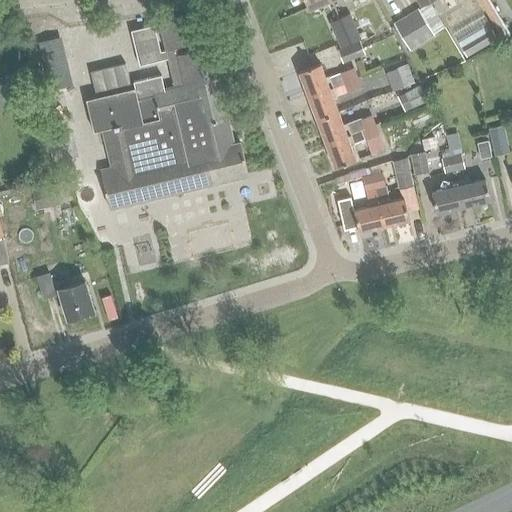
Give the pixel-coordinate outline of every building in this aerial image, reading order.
[(329,0),(304,0),(308,9),(329,0)] [(393,23),(410,50),(434,36),(417,8),(393,23)] [(123,90),(85,100),(93,131),(103,129),(112,168),(100,171),(108,206),(247,173),(240,143),(232,145),(226,118),(228,117),(212,47),(176,56),(174,48),(203,41),(196,13),(158,22),(165,48),(159,50),(153,23),(130,28),(138,64),(167,57),(174,88),(163,90),(159,76),(132,82),(133,88),(128,89),(128,87),(129,87),(123,64),(88,72),(94,96),(123,89),(123,90)] [(348,15),(339,19),(350,43),(359,39),(348,15)] [(350,43),(339,19),(330,22),(341,47),(350,43)] [(491,29),(461,48),(467,58),(497,39),(491,29)] [(337,50),(342,63),(365,54),(360,41),(337,50)] [(319,64),(298,72),(307,96),(343,82),(340,73),(325,78),(319,64)] [(406,64),(395,68),(402,86),(413,82),(406,64)] [(353,68),(340,73),(343,82),(356,78),(353,68)] [(64,73),(51,76),(54,89),(57,88),(67,85),(64,73)] [(0,107),(13,108),(13,79),(0,78),(0,107)] [(356,78),(343,82),(347,92),(360,88),(356,78)] [(343,82),(307,96),(316,120),(337,112),(332,98),(347,92),(343,82)] [(355,103),(378,97),(374,85),(352,92),(355,103)] [(418,85),(403,93),(411,108),(426,100),(418,85)] [(337,112),(316,120),(325,143),(361,130),(357,120),(342,125),(337,112)] [(370,115),(357,120),(361,130),(374,125),(370,115)] [(488,127),(494,153),(507,150),(501,124),(488,127)] [(374,125),(361,130),(364,140),(378,135),(374,125)] [(361,130),(325,143),(334,168),(355,160),(349,145),(364,140),(361,130)] [(445,136),(450,156),(453,168),(463,166),(456,133),(445,136)] [(429,172),(425,151),(410,154),(414,175),(429,172)] [(453,168),(450,156),(440,158),(442,171),(453,168)] [(391,161),(398,189),(413,185),(407,158),(391,161)] [(381,171),(371,174),(375,188),(385,185),(381,171)] [(375,188),(371,174),(361,176),(364,190),(375,188)] [(469,178),(456,182),(462,206),(488,200),(483,178),(470,182),(469,178)] [(462,206),(456,182),(444,185),(444,188),(430,191),(435,213),(462,206)] [(55,184),(31,190),(34,202),(58,197),(55,184)] [(388,196),(377,199),(383,225),(407,219),(402,197),(389,200),(388,196)] [(383,225),(377,199),(365,202),(366,206),(353,209),(358,231),(383,225)] [(0,263),(8,261),(0,234),(0,263)] [(12,240),(4,242),(8,258),(16,256),(12,240)] [(37,277),(43,297),(55,294),(55,292),(58,291),(66,319),(92,311),(83,280),(67,285),(65,278),(51,283),(48,273),(37,277)]
